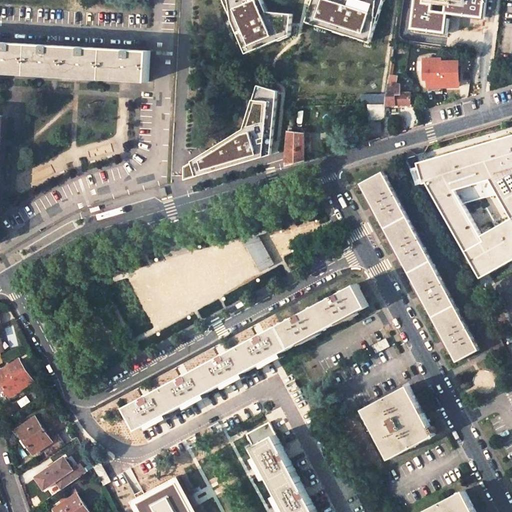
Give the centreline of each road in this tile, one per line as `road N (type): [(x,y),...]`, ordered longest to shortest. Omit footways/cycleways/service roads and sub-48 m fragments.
road 1 (unclassified): [(9,277),(75,399),(89,402),(366,249)]
road 2 (unclassified): [(9,277),(79,236),(324,165)]
road 3 (unclassified): [(366,249),(507,511)]
road 4 (unclassified): [(324,165),(511,110)]
